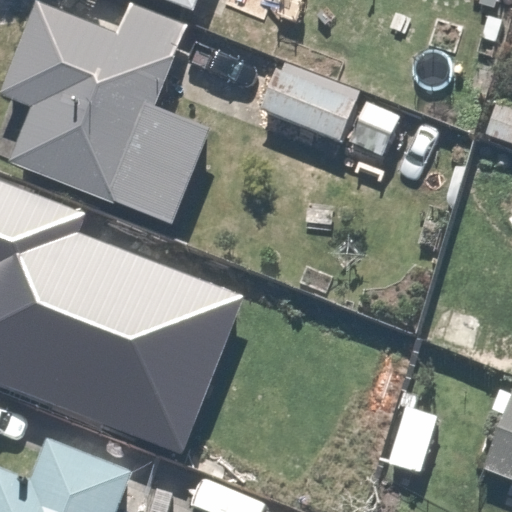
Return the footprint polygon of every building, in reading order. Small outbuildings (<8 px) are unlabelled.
[(46,113),(26,167),(182,226),(216,138),(169,121),(193,57),(43,0),(39,0),(3,96),(46,113)] [(199,0),(162,0),(195,12),(199,0)] [(413,121),(285,67),(265,114),(394,167),(413,121)] [(44,293),(21,285),(0,344),(0,385),(114,427),(171,269),(66,232),(44,293)] [(265,281),(240,341),(338,383),(363,323),(265,281)] [(223,366),(210,296),(177,302),(190,372),(223,366)] [(445,412),(414,402),(393,468),(424,478),(445,412)] [(511,416),(491,470),(511,477),(511,416)] [(0,511),(122,511),(138,468),(49,436),(34,480),(0,467),(0,511)]
